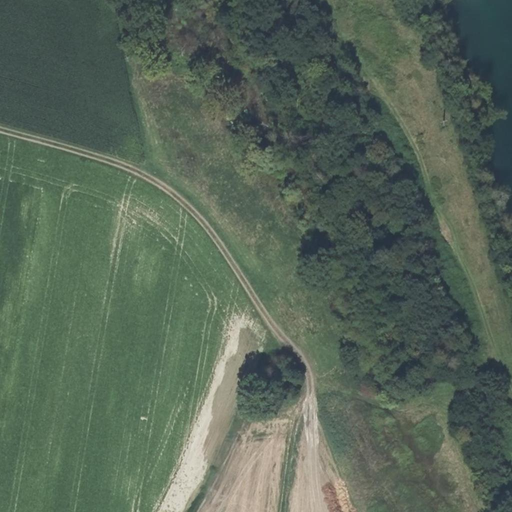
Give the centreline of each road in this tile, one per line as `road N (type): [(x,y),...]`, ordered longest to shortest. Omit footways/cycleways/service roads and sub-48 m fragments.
road 1 (track): [(0,129),(176,190),(233,258),(308,387)]
road 2 (track): [(308,387),(413,410),(442,437),(477,511)]
road 3 (track): [(289,511),(308,387)]
